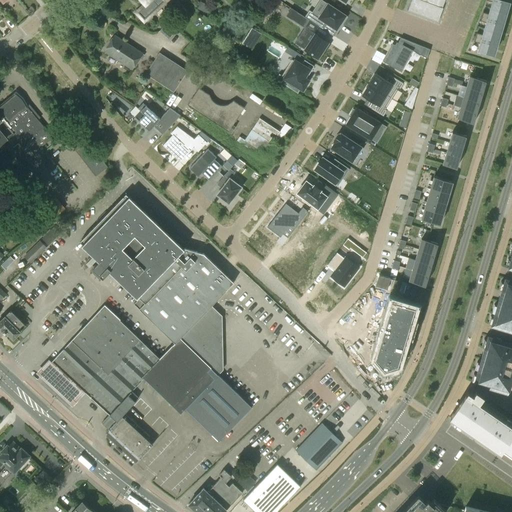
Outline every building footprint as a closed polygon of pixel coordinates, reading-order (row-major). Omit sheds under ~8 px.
[(442,8),(441,8),(444,0),(410,0),(407,10),(413,13),(414,12),(430,19),(436,22),(442,8)] [(506,13),(509,2),(509,0),(486,0),(492,2),(490,8),(488,14),(483,12),(481,17),(480,21),(486,23),(484,29),(482,35),(476,33),(475,37),(474,42),(480,43),(478,50),(484,52),(483,54),(493,57),(497,44),(500,33),(503,23),(506,13)] [(309,10),(305,17),(309,20),(322,28),(326,23),(336,29),(340,23),(342,25),(347,17),(339,11),(328,4),(319,17),(309,10)] [(304,28),(309,20),(305,17),(297,12),(292,20),(304,28)] [(179,27),(170,19),(159,31),(168,39),(179,27)] [(253,48),(258,32),(249,29),(244,45),(253,48)] [(330,44),(311,31),(301,47),(317,58),(324,49),(326,50),(330,44)] [(114,35),(104,51),(132,69),(142,54),(114,35)] [(383,61),(401,71),(416,44),(401,37),(396,46),(392,44),(383,61)] [(427,58),(430,49),(424,47),(423,48),(420,55),(427,58)] [(186,71),(159,53),(146,74),(173,91),(186,71)] [(301,65),(291,59),(281,76),(302,89),(308,81),(303,78),(308,70),(311,71),(314,66),(304,60),(301,65)] [(216,78),(224,83),(228,75),(221,70),(216,78)] [(376,73),(369,84),(392,99),(398,88),(400,89),(404,83),(387,73),(383,78),(376,73)] [(470,76),(466,87),(483,91),(486,81),(470,76)] [(412,79),(409,83),(416,87),(418,83),(412,79)] [(369,84),(362,96),(370,100),(366,106),(383,116),(387,110),(385,109),(392,99),(369,84)] [(415,87),(410,96),(415,99),(418,89),(415,87)] [(466,87),(463,97),(480,102),(483,91),(466,87)] [(231,134),(236,127),(233,125),(244,108),(233,101),(230,104),(225,105),(219,105),(214,102),(210,96),(199,88),(187,105),(231,134)] [(6,141),(12,136),(18,144),(13,148),(16,153),(17,152),(24,160),(39,148),(41,151),(42,150),(41,148),(52,139),(43,127),(43,128),(27,108),(22,99),(15,93),(0,104),(0,152),(0,153),(1,152),(2,151),(2,150),(2,149),(2,148),(0,145),(0,143),(5,140),(6,141)] [(480,102),(463,97),(460,108),(477,113),(480,102)] [(160,131),(165,126),(168,129),(180,116),(170,108),(160,119),(143,103),(138,108),(140,111),(135,117),(149,131),(153,126),(161,133),(161,132),(160,131)] [(477,113),(460,108),(457,118),(473,123),(477,113)] [(352,116),(347,124),(371,139),(380,123),(356,109),(355,111),(353,109),(350,114),(352,116)] [(279,131),(259,118),(245,140),(239,137),(237,140),(255,153),(258,148),(265,153),(274,140),(280,144),(286,136),(288,137),(293,129),(285,124),(279,131)] [(63,134),(70,143),(81,134),(75,125),(63,134)] [(171,136),(164,144),(180,160),(188,152),(189,153),(191,151),(195,154),(205,144),(194,135),(191,139),(176,128),(169,135),(171,136)] [(449,142),(463,147),(466,136),(452,132),(449,142)] [(88,142),(81,134),(70,143),(76,151),(88,142)] [(363,148),(340,134),(340,135),(338,134),(333,141),(335,142),(331,148),(354,162),(363,148)] [(94,150),(88,142),(76,151),(82,159),(94,150)] [(463,147),(449,142),(446,153),(460,157),(463,147)] [(208,149),(189,168),(198,177),(201,173),(209,181),(222,167),(214,159),(216,157),(208,149)] [(224,149),(220,153),(227,160),(223,164),(229,170),(234,164),(237,161),(231,156),(224,149)] [(101,158),(94,150),(82,159),(89,168),(101,158)] [(460,157),(446,153),(443,164),(457,168),(460,157)] [(107,167),(101,158),(89,168),(95,176),(107,167)] [(323,158),(315,169),(323,175),(322,176),(330,182),(330,181),(337,186),(349,170),(334,159),(331,164),(323,158)] [(237,161),(234,164),(241,169),(245,164),(239,159),(237,161)] [(230,179),(229,180),(224,176),(218,184),(222,188),(217,194),(228,203),(241,187),(230,179)] [(427,197),(446,203),(452,182),(434,176),(430,187),(427,197)] [(306,181),(297,193),(305,198),(304,200),(310,204),(311,203),(318,208),(323,200),(329,205),(336,196),(327,189),(323,194),(319,191),(320,190),(314,185),(313,187),(306,181)] [(120,320),(104,306),(52,361),(109,414),(102,422),(109,429),(106,432),(107,434),(106,435),(117,445),(115,447),(121,453),(123,451),(135,463),(152,444),(146,439),(149,436),(124,413),(138,398),(131,392),(144,379),(147,382),(163,397),(174,408),(180,414),(180,413),(181,414),(185,409),(219,441),(252,407),(213,370),(222,360),(222,351),(221,316),(218,319),(213,314),(208,309),(227,289),(234,282),(233,282),(204,254),(184,248),(183,249),(126,194),(80,242),(100,261),(92,269),(103,279),(111,271),(138,297),(138,298),(139,299),(133,305),(174,343),(159,359),(119,321),(120,320)] [(66,207),(55,196),(46,204),(57,215),(66,207)] [(446,203),(427,197),(421,219),(440,224),(443,213),(446,203)] [(286,203),(267,227),(280,237),(291,223),(296,227),(308,212),(302,207),(298,213),(286,203)] [(42,239),(48,245),(60,232),(54,226),(42,239)] [(354,243),(348,238),(343,245),(349,249),(354,243)] [(418,249),(435,254),(438,243),(421,239),(418,249)] [(24,256),(30,263),(46,247),(40,240),(24,256)] [(468,390),(450,416),(511,458),(511,246),(511,247),(509,254),(511,254),(510,259),(508,258),(506,265),(508,266),(508,267),(509,268),(506,278),(505,277),(503,282),(501,281),(499,288),(501,289),(497,305),(494,304),(492,311),(495,312),(493,316),(491,316),(489,323),(491,323),(491,325),(493,325),(490,336),(488,335),(486,339),(484,339),(482,346),(484,346),(480,362),(477,362),(475,369),(478,369),(476,374),(474,373),(472,380),(474,381),(474,382),(475,383),(472,393),(468,390)] [(435,254),(418,249),(415,260),(432,265),(435,254)] [(327,264),(335,270),(331,276),(344,286),(359,267),(345,257),(344,258),(337,252),(327,264)] [(415,260),(412,270),(428,275),(432,265),(415,260)] [(428,275),(412,270),(409,281),(425,286),(428,275)] [(417,306),(392,299),(375,358),(385,370),(399,365),(417,306)] [(11,310),(0,321),(0,330),(1,332),(3,331),(5,333),(6,332),(13,338),(21,331),(20,330),(25,326),(23,324),(24,323),(11,310)] [(88,394),(52,361),(41,373),(76,407),(88,394)] [(322,423),(296,451),(316,470),(342,442),(322,423)] [(4,463),(13,472),(29,456),(27,454),(20,448),(19,448),(12,441),(0,453),(0,456),(5,462),(4,463)] [(277,464),(244,498),(243,499),(243,500),(249,505),(251,503),(260,511),(275,511),(300,487),(277,464)] [(207,492),(203,488),(188,504),(196,511),(224,511),(242,492),(232,483),(229,486),(225,483),(231,477),(224,470),(219,475),(221,477),(213,486),(212,485),(208,489),(209,490),(207,492)] [(247,490),(255,481),(245,472),(237,482),(247,490)] [(425,502),(418,495),(415,498),(402,511),(444,511),(450,506),(439,504),(434,498),(430,502),(427,499),(425,502)] [(90,509),(82,502),(73,511),(94,511),(95,511),(94,511),(93,510),(91,510),(90,509)]
